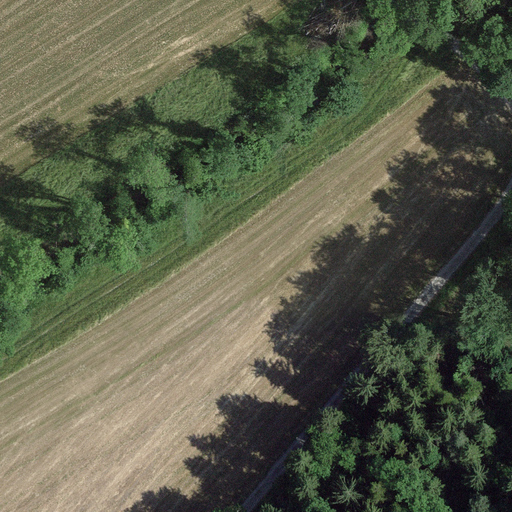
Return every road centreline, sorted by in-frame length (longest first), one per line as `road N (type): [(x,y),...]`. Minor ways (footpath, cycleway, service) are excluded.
road 1 (track): [(511,202),(257,511)]
road 2 (track): [(406,0),(511,89)]
